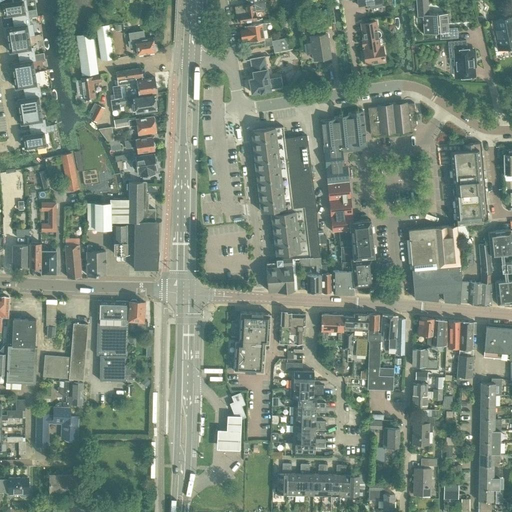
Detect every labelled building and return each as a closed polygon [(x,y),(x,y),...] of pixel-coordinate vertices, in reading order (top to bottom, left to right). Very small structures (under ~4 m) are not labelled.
[(11,0),(12,2),(2,3),(4,16),(12,15),(13,20),(28,18),(25,0),(22,0),(23,0),(22,0),(11,0)] [(245,0),(246,5),(237,6),(239,15),(237,17),(238,20),(240,22),(240,23),(256,20),(255,12),(265,11),(263,0),(245,0)] [(429,14),(427,0),(415,0),(417,16),(422,16),(423,33),(440,32),(440,39),(458,38),(457,27),(449,28),(448,13),(429,14)] [(511,15),(492,19),(498,49),(511,46),(511,15)] [(7,27),(6,27),(8,40),(10,39),(11,39),(28,36),(35,35),(33,24),(29,24),(28,18),(13,20),(14,26),(8,27),(7,27)] [(379,36),(380,35),(380,33),(379,31),(376,31),(375,21),(360,23),(364,49),(363,49),(365,64),(384,61),(382,46),(379,47),(378,38),(379,36)] [(247,30),(239,31),(241,41),(249,40),(250,45),(264,43),(262,30),(266,30),(264,23),(247,26),(247,30)] [(109,25),(96,27),(101,60),(113,59),(109,25)] [(311,43),(305,44),(306,54),(312,53),(313,60),(316,59),(316,61),(322,60),(321,59),(330,57),(326,33),(324,34),(323,28),(317,29),(318,35),(310,36),(311,43)] [(129,34),(130,41),(129,42),(130,47),(136,46),(138,55),(155,52),(155,51),(157,50),(156,45),(154,44),(153,44),(152,38),(144,39),(143,31),(129,34)] [(81,75),(98,73),(92,33),(76,35),(81,75)] [(8,40),(10,52),(17,51),(18,56),(34,54),(33,48),(30,48),(28,36),(8,40)] [(271,38),(263,39),(264,41),(264,43),(264,46),(272,45),(274,53),(288,51),(286,40),(286,38),(272,41),(271,38)] [(447,41),(449,58),(455,58),(456,77),(474,76),(472,48),(466,48),(466,40),(447,41)] [(19,62),(11,63),(13,75),(34,72),(32,61),(35,60),(34,54),(18,56),(19,62)] [(253,78),(248,79),(249,81),(249,82),(249,84),(250,86),(250,87),(250,88),(250,89),(251,90),(250,90),(251,93),(259,91),(259,92),(264,91),(264,90),(287,86),(282,87),(280,77),(268,80),(267,72),(264,57),(250,59),(250,60),(253,75),(253,78)] [(116,72),(118,86),(137,83),(139,95),(157,92),(155,78),(144,79),(142,68),(116,72)] [(34,72),(13,75),(15,88),(23,86),(24,92),(39,90),(38,84),(36,84),(36,83),(41,82),(39,71),(34,72)] [(81,80),(75,81),(77,95),(83,94),(83,99),(85,99),(85,102),(90,101),(90,99),(95,98),(92,83),(101,82),(100,75),(80,78),(81,80)] [(25,98),(17,99),(19,112),(40,108),(38,97),(40,96),(39,90),(24,92),(25,98)] [(133,98),(135,112),(156,109),(154,95),(133,98)] [(367,108),(370,134),(411,130),(416,125),(415,120),(418,119),(418,113),(414,114),(413,103),(396,105),(395,102),(388,103),(389,105),(367,108)] [(92,118),(97,121),(104,109),(99,106),(92,118)] [(29,123),(30,128),(45,126),(44,119),(41,120),(40,108),(19,112),(21,124),(29,123)] [(334,119),(320,120),(325,167),(343,165),(342,152),(341,150),(366,148),(365,137),(364,125),(362,111),(348,112),(348,115),(334,116),(334,119)] [(128,118),(113,120),(114,120),(114,127),(115,128),(129,125),(129,126),(137,125),(138,134),(155,131),(153,116),(136,119),(128,120),(128,118)] [(45,126),(30,128),(31,134),(23,135),(25,148),(36,146),(37,149),(46,147),(43,133),(46,132),(45,126)] [(282,126),(251,130),(261,212),(274,210),(275,213),(271,213),(276,255),(281,254),(281,258),(297,258),(320,257),(319,242),(318,236),(318,235),(318,231),(316,206),(306,135),(284,138),(282,126)] [(98,129),(108,141),(113,140),(112,127),(98,129)] [(125,141),(126,148),(136,147),(138,153),(154,150),(152,136),(125,141)] [(450,152),(456,225),(487,222),(480,142),(467,143),(463,144),(463,151),(450,152)] [(511,149),(503,150),(503,174),(503,181),(511,180),(511,149)] [(61,155),(63,165),(68,192),(79,190),(71,153),(61,155)] [(132,161),(131,163),(132,166),(133,168),(135,169),(136,168),(137,172),(140,172),(141,176),(154,174),(154,169),(157,169),(154,153),(134,156),(135,160),(134,160),(132,161)] [(343,165),(325,167),(327,183),(348,181),(347,171),(344,172),(343,165)] [(45,171),(39,172),(41,189),(47,188),(45,171)] [(348,181),(327,183),(329,199),(346,197),(346,192),(349,191),(348,181)] [(127,184),(127,189),(129,189),(129,199),(128,222),(134,222),(134,269),(157,269),(158,222),(154,221),(155,209),(147,209),(147,193),(145,193),(146,182),(129,182),(129,184),(127,184)] [(346,197),(329,199),(330,216),(348,214),(351,213),(350,203),(347,203),(346,197)] [(55,203),(41,203),(41,210),(48,210),(48,224),(41,224),(41,231),(55,231),(55,203)] [(88,204),(88,230),(111,230),(111,203),(88,204)] [(348,214),(330,216),(332,231),(338,231),(349,230),(348,222),(349,221),(348,214)] [(349,221),(348,222),(349,230),(350,244),(350,247),(351,259),(372,256),(374,256),(373,251),(373,245),(371,230),(370,225),(370,219),(353,221),(349,221)] [(113,226),(114,254),(127,254),(126,225),(113,226)] [(413,229),(408,229),(408,234),(409,240),(411,263),(411,264),(413,264),(414,269),(411,269),(414,294),(414,298),(416,298),(422,299),(424,299),(429,299),(431,300),(436,300),(438,300),(437,300),(438,299),(438,297),(438,295),(437,293),(436,292),(438,292),(443,291),(443,301),(459,302),(460,281),(460,275),(460,265),(457,236),(456,225),(448,226),(423,228),(419,228),(418,228),(414,229),(413,229)] [(16,229),(16,237),(29,237),(29,229),(16,229)] [(488,231),(487,231),(490,255),(491,255),(495,254),(499,254),(500,254),(500,256),(501,262),(500,262),(500,263),(501,271),(501,272),(503,271),(504,280),(494,281),(494,283),(497,304),(504,304),(511,302),(511,279),(507,280),(506,271),(510,271),(511,273),(511,272),(511,259),(509,260),(509,261),(504,262),(503,256),(503,253),(507,253),(511,252),(511,243),(511,229),(510,229),(495,231),(488,231)] [(349,230),(338,231),(340,245),(350,244),(349,230)] [(66,245),(65,245),(67,276),(67,277),(81,278),(81,277),(79,245),(79,239),(66,239),(66,245)] [(29,267),(40,267),(41,243),(30,243),(30,245),(29,267)] [(87,245),(87,275),(98,275),(98,274),(105,274),(105,250),(92,251),(92,244),(87,245)] [(460,281),(459,302),(469,303),(482,304),(491,305),(491,304),(492,284),(492,283),(491,274),(490,255),(489,255),(488,244),(479,244),(481,273),(481,283),(460,281)] [(12,267),(29,267),(29,245),(12,245),(12,267)] [(341,271),(332,271),(333,293),(343,293),(352,294),(354,294),(354,293),(353,286),(352,286),(349,259),(351,259),(350,247),(341,247),(341,271)] [(42,250),(41,273),(47,273),(47,274),(54,274),(54,273),(55,273),(55,250),(42,250)] [(351,259),(349,259),(352,286),(353,286),(375,284),(373,269),(372,263),(372,256),(351,259)] [(297,258),(281,258),(276,258),(276,262),(266,263),(266,268),(267,291),(277,290),(277,291),(294,290),(300,289),(297,258)] [(314,292),(320,291),(320,265),(319,258),(309,258),(309,265),(315,265),(315,275),(306,275),(307,292),(308,292),(309,292),(309,291),(314,291),(314,292)] [(320,265),(320,291),(321,291),(322,291),(321,292),(322,292),(325,292),(330,293),(329,273),(325,273),(325,265),(320,265)] [(0,330),(1,316),(8,317),(8,297),(4,295),(0,296),(0,330)] [(130,301),(129,301),(128,320),(137,321),(137,330),(146,330),(147,321),(143,321),(145,302),(137,301),(135,300),(132,299),(130,301)] [(97,304),(96,355),(100,355),(100,356),(100,380),(125,381),(125,375),(133,375),(133,369),(125,369),(126,356),(127,356),(128,320),(129,301),(129,302),(128,302),(128,301),(127,301),(115,301),(98,301),(97,304)] [(7,344),(7,363),(33,364),(33,358),(38,358),(38,364),(48,364),(48,358),(53,358),(53,364),(64,365),(64,364),(64,359),(68,359),(69,359),(69,360),(70,360),(81,361),(83,309),(66,308),(66,309),(61,309),(61,306),(52,306),(52,311),(46,311),(46,306),(37,305),(37,311),(31,310),(32,303),(15,302),(14,333),(11,333),(11,344),(7,344)] [(240,312),(238,340),(238,342),(265,343),(268,344),(270,313),(240,312)] [(279,313),(280,313),(280,314),(279,343),(301,344),(302,325),(305,325),(305,317),(305,315),(306,315),(306,314),(303,313),(303,314),(302,314),(301,314),(297,314),(297,313),(295,313),(295,314),(293,314),(293,313),(291,313),(291,312),(290,312),(290,313),(285,313),(279,313)] [(344,315),(343,349),(352,349),(353,339),(356,339),(356,355),(366,356),(368,314),(368,313),(367,313),(367,314),(364,314),(364,313),(364,314),(361,314),(361,313),(360,313),(360,314),(357,313),(354,313),(353,312),(353,313),(353,315),(344,315)] [(323,330),(322,341),(326,341),(327,333),(325,333),(325,330),(340,331),(340,334),(338,334),(338,341),(342,341),(343,315),(338,314),(336,313),(335,313),(333,313),(332,314),(321,314),(320,330),(323,330)] [(367,341),(369,341),(368,366),(367,389),(393,389),(393,376),(379,375),(379,367),(380,341),(377,341),(377,330),(378,330),(379,314),(368,313),(367,341)] [(388,348),(395,349),(397,318),(397,315),(382,314),(381,331),(384,331),(383,337),(389,337),(388,348)] [(417,328),(416,332),(418,333),(418,335),(427,335),(427,346),(429,346),(433,346),(434,334),(432,334),(433,318),(429,318),(419,317),(418,327),(417,328)] [(397,318),(395,349),(395,354),(400,354),(403,355),(405,319),(397,318)] [(435,318),(434,334),(433,346),(429,346),(429,351),(437,351),(437,346),(446,345),(446,320),(445,319),(444,319),(437,319),(437,318),(436,318),(435,318)] [(448,338),(447,338),(447,346),(448,347),(448,348),(458,349),(460,321),(448,320),(448,338)] [(456,375),(472,377),(473,356),(472,356),(473,349),(470,349),(472,334),(475,334),(476,322),(472,322),(460,321),(458,349),(458,355),(457,356),(456,375)] [(483,356),(498,358),(501,327),(486,326),(483,356)] [(498,358),(511,359),(511,328),(501,327),(498,358)] [(235,340),(233,370),(245,371),(245,374),(252,374),(253,371),(263,372),(265,343),(238,342),(238,340),(235,340)] [(413,348),(412,357),(427,357),(427,360),(437,360),(437,351),(429,351),(429,346),(427,346),(427,348),(413,348)] [(412,357),(412,366),(427,366),(427,368),(437,368),(437,360),(427,360),(427,357),(412,357)] [(291,371),(291,380),(313,380),(313,371),(302,371),(302,363),(296,363),(285,363),(285,371),(291,371)] [(393,367),(379,367),(379,375),(393,376),(393,367)] [(480,383),(480,395),(495,395),(501,395),(501,378),(491,378),(491,383),(480,382),(480,383)] [(291,380),(291,389),(323,389),(323,385),(313,385),(313,380),(291,380)] [(413,383),(412,395),(432,395),(432,391),(426,391),(427,383),(413,383)] [(291,389),(291,397),(315,398),(313,398),(313,394),(323,394),(323,389),(291,389)] [(436,389),(433,389),(433,392),(433,398),(441,398),(441,389),(439,389),(436,389)] [(240,392),(231,396),(233,401),(229,403),(236,420),(245,417),(241,406),(245,404),(240,392)] [(432,395),(412,395),(412,407),(426,407),(426,399),(432,399),(432,395)] [(480,395),(480,406),(494,407),(495,395),(480,395)] [(444,396),(441,409),(451,409),(452,397),(444,396)] [(294,398),(294,407),(325,408),(325,403),(315,403),(315,398),(291,397),(291,398),(294,398)] [(12,418),(17,418),(17,417),(23,416),(23,410),(25,410),(25,399),(16,399),(16,410),(12,411),(12,418)] [(480,418),(494,419),(494,418),(494,407),(480,406),(480,418)] [(62,438),(64,438),(64,437),(65,439),(67,440),(68,441),(70,441),(72,440),(74,439),(75,438),(78,438),(78,416),(69,416),(69,414),(70,407),(54,407),(53,416),(49,415),(49,414),(36,414),(36,446),(48,446),(48,423),(62,423),(62,438)] [(294,407),(293,416),(315,416),(315,412),(325,412),(325,408),(294,407)] [(1,415),(0,415),(0,427),(1,427),(1,419),(7,419),(7,418),(12,418),(12,411),(7,411),(7,415),(1,415)] [(226,429),(217,429),(216,448),(239,449),(241,416),(227,415),(226,429)] [(293,416),(293,425),(325,426),(325,421),(315,421),(315,416),(293,416)] [(413,431),(413,444),(426,444),(427,432),(432,432),(432,431),(433,416),(420,416),(420,423),(413,423),(413,431)] [(480,418),(479,430),(500,431),(501,419),(494,419),(480,418)] [(369,422),(369,429),(382,429),(382,421),(369,421),(369,422)] [(293,425),(293,434),(315,434),(315,430),(325,430),(325,426),(293,425)] [(374,462),(385,463),(386,454),(399,454),(399,429),(383,428),(383,447),(375,447),(374,462)] [(479,430),(479,442),(500,442),(500,431),(479,430)] [(293,434),(293,443),(325,444),(325,439),(315,439),(315,434),(293,434)] [(22,442),(22,437),(14,437),(14,439),(15,439),(15,442),(18,442),(19,453),(25,453),(25,442),(22,442)] [(479,442),(479,453),(499,454),(500,442),(479,442)] [(293,443),(293,453),(315,453),(315,448),(325,448),(325,444),(293,443)] [(479,453),(479,465),(499,466),(499,454),(479,453)] [(276,495),(286,495),(287,463),(282,463),(282,473),(277,473),(276,495)] [(286,495),(295,495),(295,474),(291,473),(291,463),(287,463),(286,495)] [(296,495),(304,496),(304,464),(300,464),(300,474),(295,474),(295,495),(296,495)] [(304,496),(313,496),(313,474),(309,474),(309,464),(304,464),(304,496)] [(313,496),(321,496),(322,464),(318,464),(318,474),(313,474),(313,496)] [(322,464),(322,496),(331,496),(331,475),(327,474),(327,464),(322,464)] [(331,475),(331,496),(340,497),(340,475),(340,472),(341,465),(336,465),(336,475),(331,475)] [(479,465),(478,477),(493,477),(499,477),(499,466),(479,465)] [(414,495),(430,495),(430,469),(417,469),(417,480),(414,480),(414,495)] [(350,475),(349,497),(358,497),(358,488),(364,488),(364,474),(359,474),(356,474),(356,475),(350,475)] [(340,475),(340,497),(349,497),(350,475),(345,475),(340,475)] [(478,477),(478,489),(493,489),(499,489),(499,477),(493,477),(478,477)] [(9,480),(3,480),(3,492),(9,492),(9,494),(20,494),(20,495),(21,497),(25,497),(27,495),(27,494),(28,494),(28,478),(9,478),(9,480)] [(383,509),(393,509),(394,494),(383,494),(384,483),(369,482),(368,497),(368,499),(383,499),(383,509)] [(444,486),(444,494),(458,494),(458,486),(444,486)] [(478,489),(478,500),(492,501),(493,489),(478,489)] [(480,503),(479,511),(490,511),(491,503),(480,503)]
